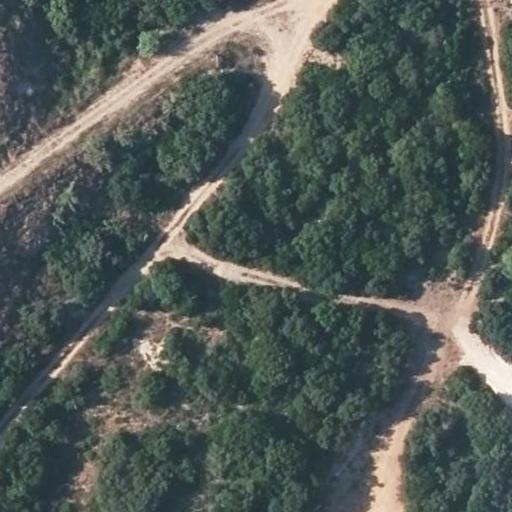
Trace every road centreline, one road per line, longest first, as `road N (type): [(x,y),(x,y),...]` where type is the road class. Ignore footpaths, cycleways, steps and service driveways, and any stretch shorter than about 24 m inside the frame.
road 1 (track): [(398,511),(390,477),(493,254),(510,160),(489,0)]
road 2 (track): [(169,239),(221,267),(430,319),(511,381)]
road 3 (track): [(169,239),(244,154),(316,0)]
road 4 (track): [(0,427),(169,239)]
